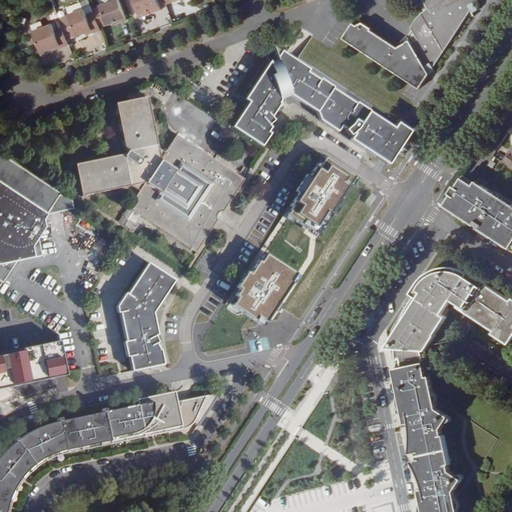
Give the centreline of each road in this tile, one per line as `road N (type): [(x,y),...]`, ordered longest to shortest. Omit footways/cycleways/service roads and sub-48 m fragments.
road 1 (residential): [(191,371),(189,318),(295,148),(316,143),(402,195)]
road 2 (secondary): [(213,511),(413,202)]
road 3 (residential): [(15,100),(57,106),(258,25)]
road 4 (secondary): [(402,195),(292,363)]
road 5 (secondary): [(511,27),(402,195)]
road 6 (residential): [(0,423),(91,391),(191,371)]
road 7 (secondary): [(413,202),(511,52)]
road 8 (secondary): [(292,363),(196,511)]
